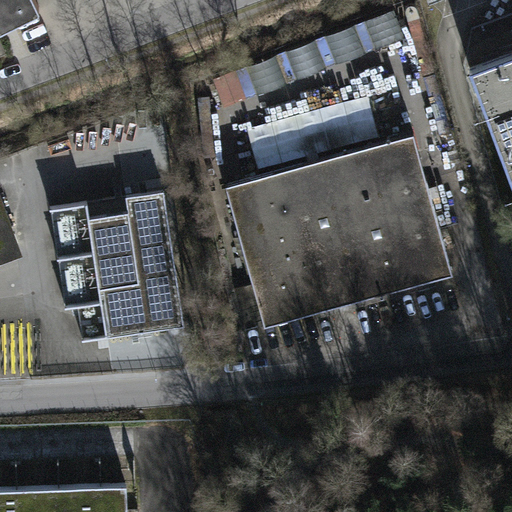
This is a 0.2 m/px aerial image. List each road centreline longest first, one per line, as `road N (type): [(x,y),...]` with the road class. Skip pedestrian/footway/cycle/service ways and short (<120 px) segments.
road 1 (residential): [(511,343),(200,392),(0,395)]
road 2 (unknown): [(511,2),(472,17),(459,31),(457,51),(462,99),(511,272)]
road 3 (residential): [(227,0),(0,83)]
